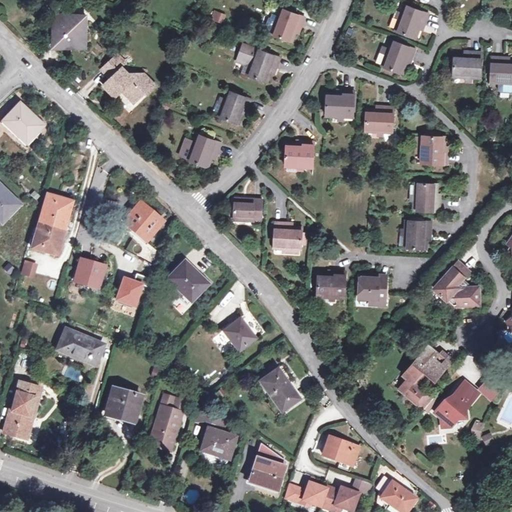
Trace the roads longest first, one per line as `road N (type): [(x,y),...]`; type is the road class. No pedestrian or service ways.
road 1 (residential): [(186,215),(258,284),(371,440),(455,511)]
road 2 (residential): [(418,94),(471,144),(469,219),(435,261),(353,257)]
road 3 (residential): [(26,63),(186,215)]
road 4 (residential): [(511,204),(493,218),(481,243),(501,293),(475,351)]
road 5 (residential): [(0,463),(151,511)]
road 6 (residential): [(315,58),(244,160)]
